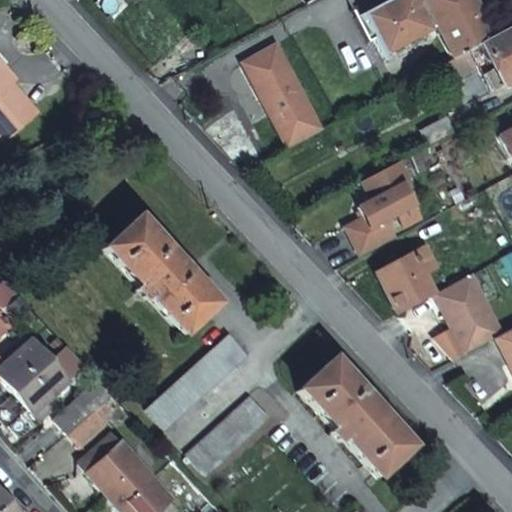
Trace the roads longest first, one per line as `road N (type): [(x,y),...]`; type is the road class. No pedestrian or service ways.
road 1 (residential): [(49,0),(511,503)]
road 2 (unknown): [(143,104),(329,0)]
